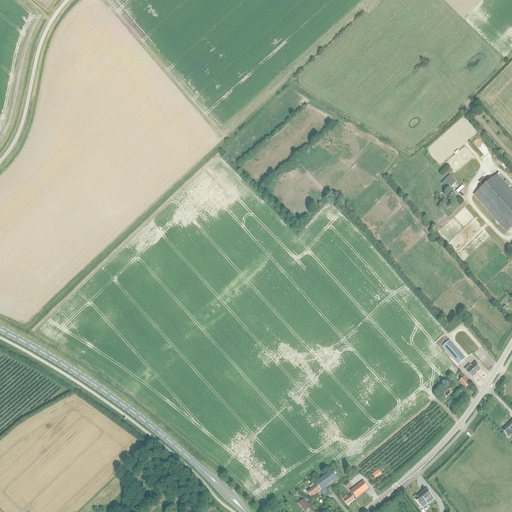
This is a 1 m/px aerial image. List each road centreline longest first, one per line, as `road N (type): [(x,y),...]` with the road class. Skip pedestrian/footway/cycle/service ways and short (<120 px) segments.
road 1 (secondary): [(204,471),(133,412),(0,329)]
road 2 (tertiary): [(363,511),(459,424),(511,343)]
road 3 (tertiary): [(0,154),(17,125),(33,52),(66,0)]
